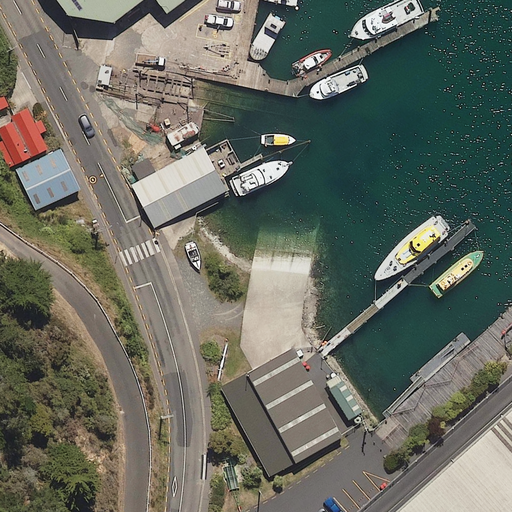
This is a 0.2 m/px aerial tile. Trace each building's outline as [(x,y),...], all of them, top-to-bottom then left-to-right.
[(189,0),(53,0),(65,16),(115,19),(140,0),(155,0),(168,16),(189,0)] [(46,157),(38,116),(12,122),(14,129),(0,132),(0,140),(7,170),(46,157)] [(56,153),(13,176),(36,219),(79,196),(56,153)] [(202,154),(131,194),(154,235),(226,195),(202,154)] [(347,444),(291,346),(220,386),(276,484),(347,444)] [(511,511),(511,401),(388,511),(511,511)]
